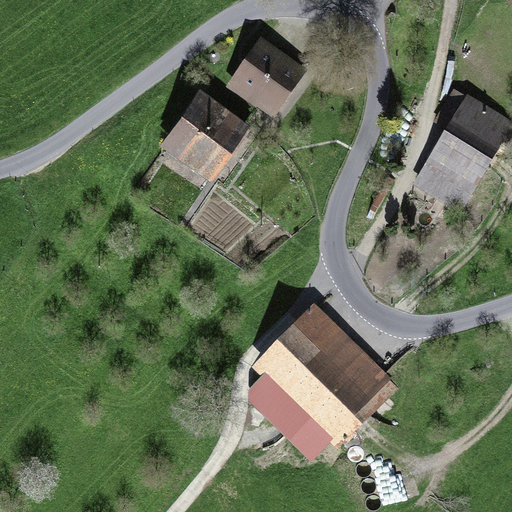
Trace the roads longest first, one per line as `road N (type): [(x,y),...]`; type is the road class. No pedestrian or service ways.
road 1 (unclassified): [(511,301),(412,327),(376,317),(353,295),(332,236),(380,88),(357,20),(316,3),(273,3),(236,15),(60,140),(0,170)]
road 2 (track): [(339,271),(309,288),(248,348),(237,426),(223,458),(176,511)]
